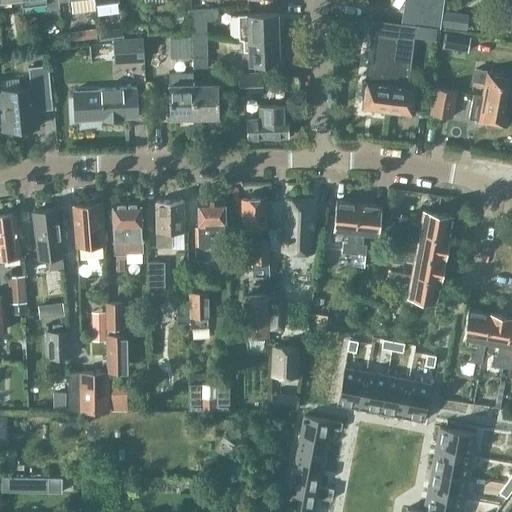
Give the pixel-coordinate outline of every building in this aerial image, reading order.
[(58,0),(22,0),(23,8),(47,5),(48,11),(59,9),(58,0)] [(58,0),(59,9),(60,9),(60,3),(70,1),(79,0),(58,0)] [(405,0),(402,24),(424,27),(424,26),(438,28),(441,29),(443,16),(445,0),(405,0)] [(191,10),(192,33),(207,33),(207,22),(218,22),(218,9),(191,10)] [(441,27),(446,28),(467,30),(470,15),(449,13),(444,12),(441,27)] [(239,38),(243,40),(279,39),(278,14),(238,15),(239,38)] [(424,27),(402,24),(374,20),(372,36),(371,36),(362,109),(413,116),(416,86),(409,85),(414,42),(421,43),(417,71),(432,74),(437,37),(438,28),(424,26),(424,27)] [(72,42),(72,44),(98,41),(96,29),(71,32),(72,42)] [(66,43),(72,42),(71,32),(64,33),(66,43)] [(192,33),(193,38),(194,57),(208,57),(207,33),(192,33)] [(442,49),(468,53),(471,37),(445,33),(442,49)] [(114,40),(114,41),(116,63),(144,61),(142,38),(114,40)] [(194,57),(193,38),(171,39),(172,60),(180,60),(180,69),(194,69),(194,57)] [(279,39),(243,40),(239,40),(239,52),(242,52),(243,65),(280,63),(279,39)] [(208,57),(194,57),(194,69),(207,68),(208,57)] [(2,90),(1,90),(5,131),(37,128),(36,111),(35,101),(52,100),(49,66),(29,68),(30,88),(20,89),(19,89),(2,90)] [(485,85),(483,97),(511,102),(511,97),(511,76),(475,70),(472,82),(485,85)] [(239,96),(239,97),(249,97),(261,97),(263,97),(262,72),(259,72),(238,73),(239,86),(239,96)] [(218,83),(194,84),(194,118),(219,117),(218,83)] [(194,118),(194,84),(169,84),(170,118),(194,118)] [(125,118),(138,118),(136,88),(73,91),(74,121),(102,120),(102,121),(125,119),(125,118)] [(430,113),(452,117),(457,92),(435,88),(430,113)] [(511,102),(483,97),(474,95),(469,119),(478,121),(478,122),(506,127),(511,102)] [(253,120),(248,120),(248,138),(288,137),(287,105),(260,106),(260,110),(253,110),(253,120)] [(243,230),(251,229),(252,240),(253,264),(270,263),(269,239),(264,239),(264,229),(267,228),(267,199),(242,200),(243,230)] [(283,251),(313,252),(315,200),(285,199),(283,251)] [(198,201),(199,229),(199,248),(226,247),(225,200),(198,201)] [(156,202),(157,234),(157,248),(173,248),(173,234),(184,233),(183,201),(156,202)] [(349,267),(350,267),(354,233),(356,234),(359,203),(337,201),(332,243),(343,244),(342,253),(351,254),(349,267)] [(140,202),(113,203),(115,253),(127,253),(129,258),(139,258),(141,252),(142,252),(140,202)] [(382,206),(359,203),(356,234),(354,233),(350,267),(365,269),(366,255),(367,245),(363,245),(364,235),(378,236),(382,206)] [(105,245),(102,204),(73,206),(76,247),(80,247),(81,259),(103,257),(102,245),(105,245)] [(39,260),(49,259),(51,270),(65,269),(63,257),(57,209),(33,212),(39,260)] [(420,233),(449,238),(453,216),(424,210),(421,225),(411,223),(412,219),(401,218),(399,229),(420,233)] [(0,215),(0,260),(22,258),(16,214),(0,215)] [(420,233),(418,245),(408,243),(408,240),(396,238),(393,250),(445,259),(449,238),(420,233)] [(414,262),(412,276),(441,281),(445,259),(393,250),(393,251),(385,250),(383,263),(393,264),(394,262),(403,264),(404,260),(414,262)] [(147,263),(148,294),(165,294),(165,263),(147,263)] [(270,263),(253,264),(253,277),(270,276),(270,263)] [(441,281),(412,276),(391,272),(389,284),(399,285),(400,282),(410,284),(408,298),(437,303),(441,281)] [(11,305),(25,303),(27,303),(25,276),(9,277),(11,305)] [(204,285),(190,285),(190,292),(191,317),(192,339),(209,338),(209,326),(208,316),(207,291),(207,287),(204,285)] [(218,306),(229,306),(229,289),(218,289),(218,306)] [(267,299),(244,300),(245,338),(268,337),(267,299)] [(106,303),(108,371),(118,371),(118,369),(122,365),(126,365),(126,335),(118,335),(118,330),(121,330),(121,327),(123,326),(122,303),(106,303)] [(187,321),(187,307),(178,308),(178,321),(187,321)] [(467,317),(463,337),(477,340),(475,352),(472,351),(470,361),(481,363),(485,343),(488,328),(491,313),(468,309),(467,317)] [(488,328),(485,343),(498,345),(496,353),(493,352),(491,365),(503,367),(509,332),(511,318),(511,317),(491,313),(488,328)] [(104,314),(92,315),(93,340),(105,340),(104,314)] [(511,318),(509,332),(503,367),(511,368),(511,318)] [(239,320),(230,320),(230,333),(239,332),(239,320)] [(47,359),(69,358),(68,330),(53,331),(45,331),(47,359)] [(383,339),(382,348),(392,350),(394,341),(383,339)] [(349,340),(347,351),(356,352),(358,342),(349,340)] [(394,341),(392,350),(403,352),(405,343),(394,341)] [(298,345),(274,344),(273,375),(297,376),(298,345)] [(428,355),(426,365),(434,367),(436,356),(428,355)] [(344,368),(337,405),(359,409),(366,372),(344,368)] [(80,371),(80,389),(68,389),(68,412),(108,411),(108,389),(108,371),(80,371)] [(366,372),(359,409),(380,413),(387,376),(366,372)] [(204,373),(189,373),(189,384),(189,410),(209,410),(230,410),(230,384),(204,384),(204,373)] [(387,376),(380,413),(402,417),(409,380),(387,376)] [(409,380),(402,417),(424,421),(431,384),(409,380)] [(112,388),(112,411),(124,411),(124,388),(112,388)] [(65,392),(53,392),(54,408),(65,408),(65,392)] [(65,413),(65,427),(77,427),(77,413),(65,413)] [(304,415),(297,452),(324,457),(330,428),(331,420),(304,415)] [(229,426),(227,419),(214,422),(216,430),(229,426)] [(331,420),(330,428),(341,430),(342,422),(331,420)] [(440,427),(435,449),(473,456),(477,434),(440,427)] [(435,449),(431,470),(469,477),(473,456),(435,449)] [(3,451),(3,474),(15,474),(15,450),(8,451),(3,451)] [(297,452),(291,487),(318,492),(319,486),(324,457),(297,452)] [(431,470),(427,491),(465,498),(469,477),(431,470)] [(16,477),(16,492),(48,492),(61,492),(61,478),(48,477),(16,477)] [(511,488),(506,484),(499,493),(507,498),(511,490),(511,488)] [(318,492),(317,498),(324,500),(326,487),(319,486),(318,492)] [(291,487),(286,511),(313,511),(317,498),(318,492),(291,487)] [(326,487),(324,500),(332,501),(334,489),(326,487)] [(423,511),(461,511),(465,498),(427,491),(423,511)]
